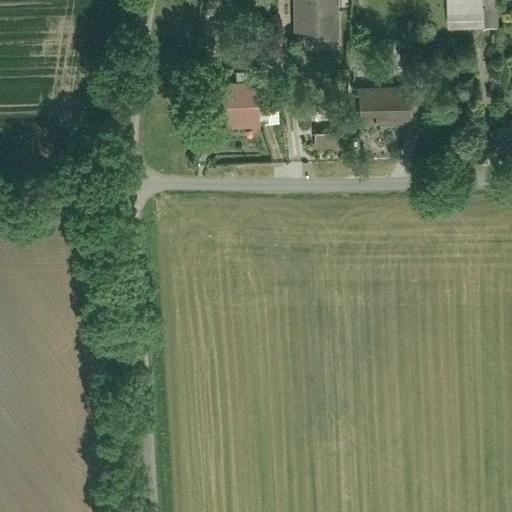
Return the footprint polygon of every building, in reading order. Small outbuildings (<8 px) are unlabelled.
[(299,0),(300,36),(335,35),(334,0),(299,0)] [(440,0),(442,30),(491,28),(490,0),(440,0)] [(363,86),(364,123),(415,121),(413,84),(363,86)] [(217,85),(215,130),(264,131),(265,86),(217,85)] [(271,130),(287,128),(284,93),(268,95),(271,130)]
